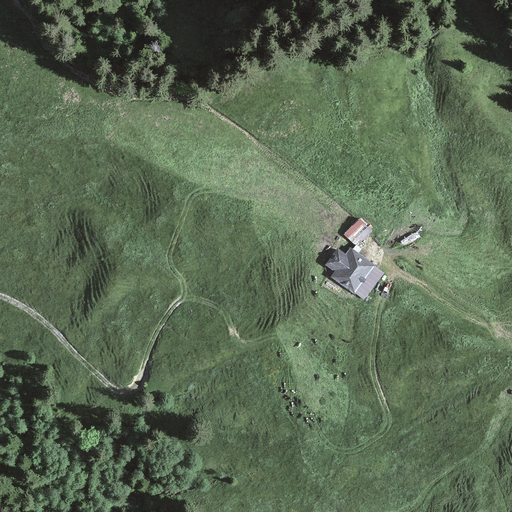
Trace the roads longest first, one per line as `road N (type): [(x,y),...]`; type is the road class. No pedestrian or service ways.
road 1 (track): [(395,268),(315,219),(231,193),(194,193),(169,249),(184,285),(180,299),(152,341),(138,384),(116,391),(15,302),(0,299)]
road 2 (track): [(395,268),(373,353),(389,418),(385,432),(340,451),(312,417)]
road 3 (track): [(511,341),(395,268)]
